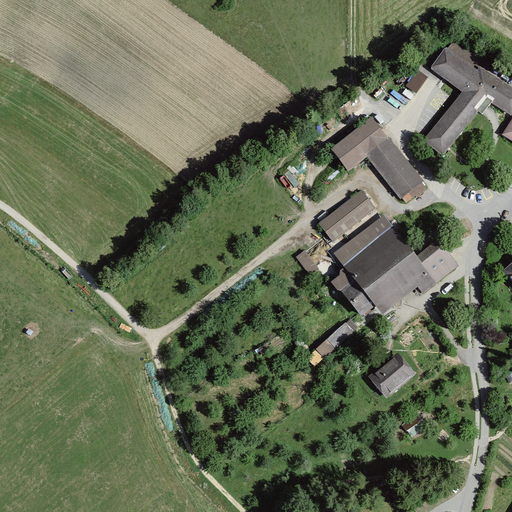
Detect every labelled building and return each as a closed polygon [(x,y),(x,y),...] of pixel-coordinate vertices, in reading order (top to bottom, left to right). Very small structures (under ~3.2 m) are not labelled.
[(446,48),(430,70),(460,93),(424,142),(443,155),(486,96),(511,114),(511,112),(511,90),(480,67),(477,71),(446,48)] [(417,69),(405,85),(416,93),(428,76),(417,69)] [(372,118),(330,150),(347,172),(366,157),(403,205),(425,188),(372,118)] [(511,120),(502,136),(511,142),(511,120)] [(363,191),(318,224),(332,243),(377,210),(363,191)] [(346,269),(331,280),(360,319),(375,308),(381,315),(417,289),(423,296),(460,268),(440,241),(417,258),(391,224),(377,235),(370,226),(334,253),(346,269)] [(295,257),(310,275),(319,267),(304,249),(295,257)] [(511,262),(502,272),(511,281),(511,262)] [(400,354),(368,378),(384,399),(416,376),(400,354)]
